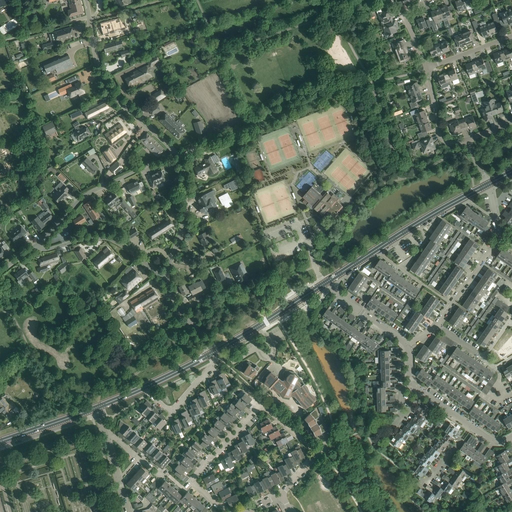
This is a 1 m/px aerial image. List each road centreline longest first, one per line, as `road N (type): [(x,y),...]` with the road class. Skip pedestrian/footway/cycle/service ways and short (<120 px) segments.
road 1 (tertiary): [(325,283),(488,184)]
road 2 (unclassified): [(174,152),(105,84),(85,0)]
road 3 (unclassified): [(38,243),(79,200),(174,152)]
road 4 (unclassified): [(165,276),(106,238),(47,249),(38,243)]
road 5 (tertiary): [(211,353),(325,283)]
road 6 (residential): [(165,276),(184,214),(174,152)]
